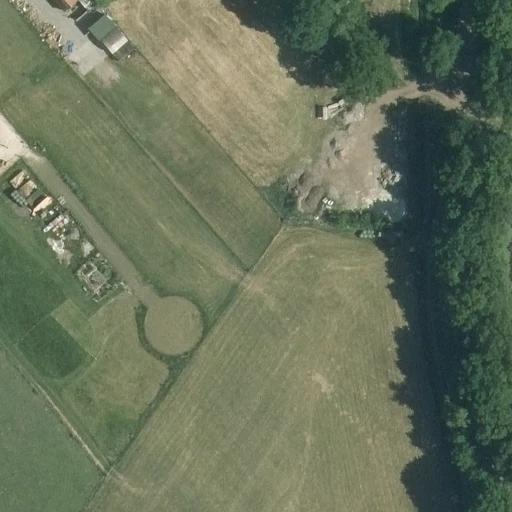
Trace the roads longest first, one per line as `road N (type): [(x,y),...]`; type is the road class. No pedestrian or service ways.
road 1 (track): [(464,68),(448,280),(478,402)]
road 2 (track): [(470,0),(464,68),(381,105)]
